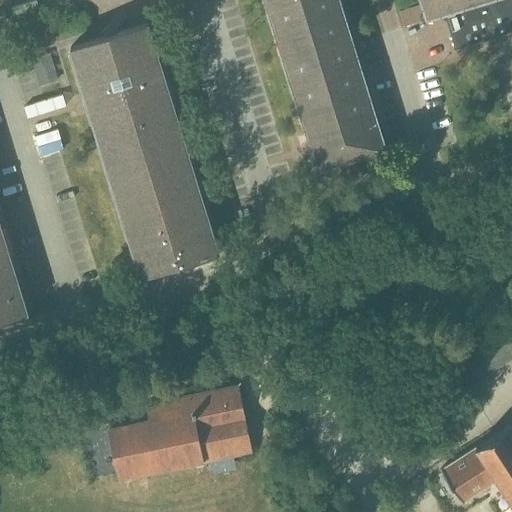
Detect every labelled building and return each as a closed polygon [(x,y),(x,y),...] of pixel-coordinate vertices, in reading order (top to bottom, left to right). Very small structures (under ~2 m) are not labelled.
[(307,132),(313,151),(319,169),(386,149),(374,111),(375,111),(340,0),(265,0),(306,132),(307,132)] [(511,0),(421,0),(427,19),(446,13),(457,48),(454,49),(454,50),(511,32),(511,0)] [(400,11),(405,26),(424,20),(419,5),(400,11)] [(142,277),(174,267),(219,253),(148,23),(71,47),(142,277)] [(0,223),(0,320),(28,312),(0,223)] [(443,239),(439,228),(418,235),(421,246),(443,239)] [(108,428),(119,478),(252,451),(238,385),(146,404),(149,419),(108,428)] [(511,424),(476,448),(474,446),(441,468),(463,501),(497,480),(511,503),(511,424)]
